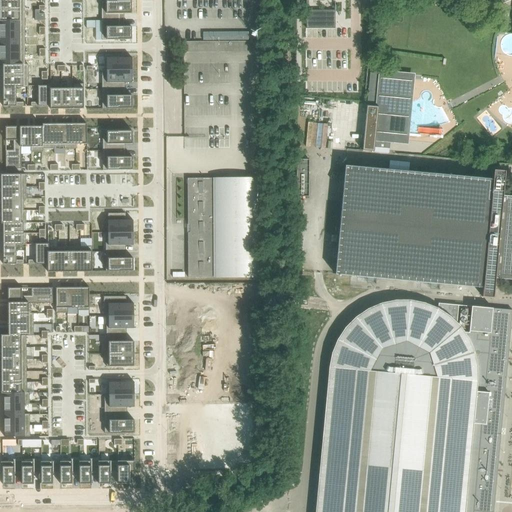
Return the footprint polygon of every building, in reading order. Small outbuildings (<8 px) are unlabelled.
[(24,0),(0,0),(0,9),(25,10),(24,0)] [(131,1),(101,1),(102,20),(119,20),(119,14),(124,14),(131,14),(131,1)] [(25,10),(0,9),(0,20),(25,21),(25,10)] [(39,10),(35,10),(35,21),(45,21),(45,14),(39,14),(39,10)] [(25,21),(0,20),(0,31),(25,31),(25,21)] [(119,20),(102,20),(102,40),(132,40),(132,27),(124,27),(120,27),(119,20)] [(25,31),(0,31),(0,42),(25,42),(25,31)] [(250,40),(251,31),(204,31),(204,39),(250,40)] [(25,42),(0,42),(0,53),(25,53),(25,42)] [(25,53),(0,53),(0,64),(3,65),(25,64),(25,53)] [(132,57),(104,58),(104,70),(132,70),(132,57)] [(25,64),(3,65),(3,76),(28,76),(28,64),(25,64)] [(104,70),(102,70),(102,89),(120,89),(120,83),(124,83),(132,83),(132,70),(104,70)] [(367,102),(362,150),(374,151),(375,147),(389,149),(390,140),(406,141),(406,135),(410,101),(412,76),(411,76),(370,73),(367,102)] [(28,76),(3,76),(3,87),(16,86),(16,87),(28,87),(28,76)] [(62,84),(50,84),(50,86),(51,86),(51,106),(50,106),(50,109),(62,109),(61,89),(62,89),(62,84)] [(16,86),(3,87),(3,106),(16,106),(23,106),(23,102),(16,102),(16,87),(16,86)] [(38,102),(31,102),(31,106),(50,106),(51,106),(51,86),(50,86),(38,86),(38,102)] [(62,89),(61,89),(62,109),(72,109),(72,88),(62,89)] [(84,88),(72,88),(72,109),(84,109),(84,88)] [(120,89),(102,89),(102,109),(132,109),(132,95),(125,96),(120,96),(120,89)] [(87,123),(75,124),(76,144),(87,144),(87,123)] [(54,124),(42,124),(43,126),(43,149),(55,149),(55,147),(54,147),(54,124)] [(65,124),(54,124),(54,147),(55,147),(64,146),(65,146),(65,124)] [(65,146),(64,146),(64,149),(76,149),(76,144),(75,124),(65,124),(65,146)] [(31,126),(20,127),(20,147),(21,147),(31,147),(31,126)] [(31,147),(31,152),(43,152),(43,149),(43,126),(31,126),(31,147)] [(20,127),(5,127),(6,140),(13,140),(13,150),(6,150),(6,171),(18,171),(18,169),(20,169),(20,171),(21,171),(21,147),(20,147),(20,127)] [(132,131),(102,131),(102,151),(120,150),(120,144),(125,144),(132,144),(132,131)] [(120,150),(102,151),(103,170),(133,170),(133,157),(125,157),(120,157),(120,150)] [(309,159),(297,159),(296,196),(309,196),(309,159)] [(511,196),(503,196),(504,181),(505,171),(494,170),(493,179),(345,166),(335,274),(483,288),(482,297),(494,298),(495,283),(497,284),(499,284),(510,285),(510,279),(511,279),(511,196)] [(26,174),(1,174),(1,187),(26,187),(26,174)] [(93,188),(134,187),(133,175),(93,175),(93,188)] [(257,277),(256,178),(187,178),(188,224),(190,224),(190,232),(188,233),(188,278),(257,277)] [(26,187),(1,187),(1,199),(24,199),(26,199),(26,187)] [(24,199),(1,199),(1,211),(24,211),(24,210),(24,199)] [(24,211),(1,211),(1,224),(3,224),(3,223),(23,223),(26,223),(26,210),(24,210),(24,211)] [(125,213),(108,213),(108,232),(108,233),(133,232),(133,220),(125,220),(121,220),(121,214),(125,214),(125,213)] [(23,223),(3,223),(3,224),(3,234),(23,233),(23,223)] [(108,232),(105,232),(106,246),(106,252),(121,252),(121,245),(126,245),(133,245),(133,232),(108,233),(108,232)] [(23,233),(3,234),(3,244),(16,244),(16,245),(26,245),(26,233),(23,233)] [(16,244),(3,244),(3,264),(24,264),(24,260),(16,260),(16,245),(16,244)] [(36,260),(28,260),(28,264),(48,264),(48,252),(49,252),(49,247),(49,244),(35,244),(36,260)] [(92,246),(80,247),(81,272),(92,272),(92,271),(92,246)] [(48,264),(48,272),(59,272),(59,247),(49,247),(49,252),(48,252),(48,264)] [(70,247),(59,247),(59,272),(70,272),(70,247)] [(80,247),(70,247),(70,272),(81,272),(80,247)] [(121,252),(106,252),(106,271),(133,271),(133,258),(126,258),(121,258),(121,252)] [(67,287),(56,287),(56,313),(68,313),(68,308),(67,308),(67,287)] [(78,287),(67,287),(67,308),(68,308),(77,308),(78,308),(78,287)] [(78,308),(77,308),(78,310),(89,310),(89,287),(78,287),(78,308)] [(22,288),(8,288),(8,303),(31,303),(52,303),(52,302),(50,302),(50,300),(52,300),(52,288),(31,288),(31,296),(22,296),(22,288)] [(126,296),(104,296),(104,316),(106,316),(134,316),(134,303),(126,303),(122,303),(122,297),(126,297),(126,296)] [(493,511),(511,315),(511,309),(438,303),(438,308),(425,303),(410,300),(396,300),(381,303),(368,309),(355,317),(345,327),(342,332),(337,339),(332,353),(329,367),(326,395),(326,399),(320,467),(315,511),(493,511)] [(31,303),(8,303),(8,314),(31,313),(31,303)] [(31,313),(8,314),(8,324),(33,324),(33,313),(31,313)] [(134,316),(106,316),(106,334),(106,335),(122,335),(122,328),(126,328),(134,328),(134,316)] [(33,324),(8,324),(8,335),(26,335),(26,336),(34,336),(33,324)] [(106,334),(104,334),(104,354),(106,354),(134,354),(134,341),(126,341),(122,341),(122,335),(106,335),(106,334)] [(8,335),(1,335),(1,347),(26,347),(26,336),(26,335),(8,335)] [(26,347),(1,347),(1,359),(26,359),(26,347)] [(134,354),(106,354),(106,366),(134,366),(134,354)] [(26,359),(1,359),(1,371),(26,371),(26,359)] [(26,371),(1,371),(1,382),(27,382),(26,371)] [(27,382),(1,382),(1,393),(4,393),(27,393),(27,392),(27,382)] [(134,382),(107,382),(107,394),(107,395),(134,394),(134,382)] [(27,393),(4,393),(4,404),(25,403),(25,404),(29,404),(29,392),(27,392),(27,393)] [(107,394),(104,394),(104,414),(122,413),(122,407),(127,407),(134,407),(134,394),(107,395),(107,394)] [(25,403),(4,404),(4,414),(25,414),(25,404),(25,403)] [(122,413),(104,414),(104,433),(135,433),(134,420),(127,420),(122,420),(122,413)] [(25,414),(4,414),(4,425),(30,425),(30,414),(25,414)] [(30,425),(4,425),(4,437),(30,436),(30,425)] [(80,473),(79,473),(79,484),(91,484),(91,473),(99,473),(99,461),(100,461),(100,458),(90,458),(90,461),(80,461),(80,473)] [(3,462),(1,462),(1,472),(3,472),(3,484),(15,484),(14,473),(22,473),(22,461),(23,461),(23,459),(13,459),(13,461),(3,462)] [(22,473),(22,484),(34,484),(34,473),(41,473),(42,473),(41,461),(42,461),(42,459),(32,459),(32,461),(23,461),(22,461),(22,473)] [(61,473),(60,473),(60,484),(72,484),(72,473),(79,473),(80,473),(80,461),(80,459),(71,459),(71,461),(61,461),(61,473)] [(42,473),(41,473),(41,484),(53,484),(53,473),(60,473),(61,473),(61,461),(42,461),(41,461),(42,473)] [(99,473),(99,484),(111,484),(110,473),(118,473),(118,461),(100,461),(99,461),(99,473)] [(118,473),(118,483),(130,483),(130,476),(135,476),(135,461),(118,461),(118,473)]
